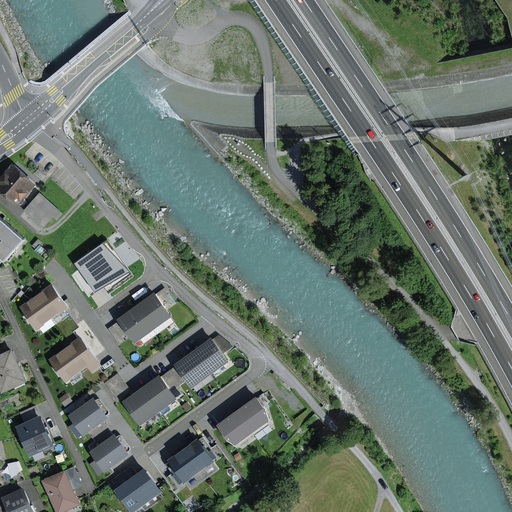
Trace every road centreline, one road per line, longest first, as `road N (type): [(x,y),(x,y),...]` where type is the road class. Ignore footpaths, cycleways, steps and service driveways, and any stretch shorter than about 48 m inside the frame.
road 1 (track): [(151,10),(189,37),(231,18),(255,27),(267,67),(274,167),(430,326)]
road 2 (motorway): [(276,0),(511,369)]
road 3 (motorway): [(511,322),(303,0)]
road 4 (unclassified): [(258,363),(157,269),(27,119)]
road 5 (track): [(399,511),(358,452),(270,363)]
road 6 (tertiary): [(151,10),(27,119)]
road 7 (track): [(430,326),(511,442)]
